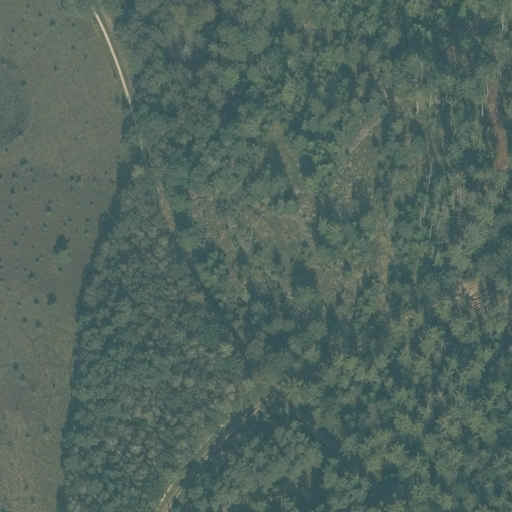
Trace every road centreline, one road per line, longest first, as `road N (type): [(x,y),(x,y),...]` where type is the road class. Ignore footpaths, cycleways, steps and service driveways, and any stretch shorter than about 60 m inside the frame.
road 1 (track): [(97,0),(132,79),(171,229),(215,315),(272,394)]
road 2 (track): [(166,511),(184,482),(272,394)]
